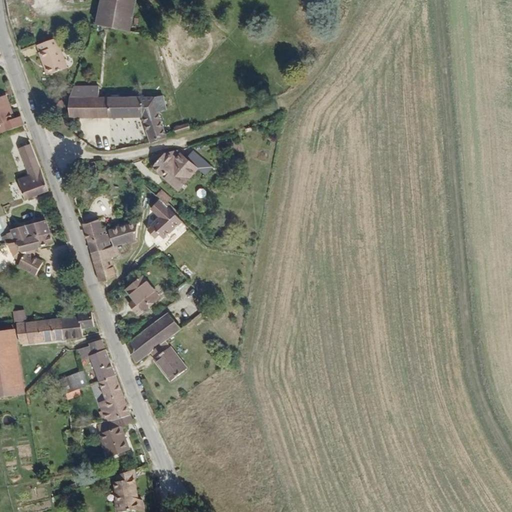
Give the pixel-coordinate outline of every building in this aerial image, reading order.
[(105,0),(100,31),(134,37),(141,0),(105,0)] [(48,81),(66,76),(58,52),(55,44),(36,50),(38,58),(42,70),(44,69),(48,81)] [(68,121),(144,124),(144,102),(129,102),(103,102),(103,92),(73,92),(69,101),(69,111),(68,121)] [(0,134),(1,137),(25,131),(21,122),(15,124),(8,100),(0,102),(0,134)] [(166,146),(167,145),(159,123),(158,103),(144,102),(144,124),(145,124),(153,150),(166,146)] [(22,202),(48,194),(39,170),(30,145),(18,149),(26,174),(27,177),(15,180),(22,202)] [(193,183),(200,179),(181,158),(171,160),(180,170),(193,183)] [(153,174),(161,183),(180,170),(171,160),(153,174)] [(174,197),(193,183),(180,170),(161,183),(174,197)] [(161,208),(150,218),(157,225),(149,232),(161,244),(180,227),(161,208)] [(105,249),(112,247),(141,239),(137,223),(137,221),(129,224),(130,228),(109,234),(107,230),(100,232),(98,224),(81,228),(88,254),(105,249)] [(12,244),(46,237),(50,236),(46,224),(9,234),(10,236),(12,244)] [(5,246),(12,244),(10,236),(3,238),(5,246)] [(25,257),(26,252),(40,249),(41,252),(48,250),(47,248),(53,246),(50,236),(46,237),(12,244),(15,254),(20,256),(12,264),(21,273),(27,278),(37,267),(31,262),(25,257)] [(108,259),(115,257),(112,247),(105,249),(108,259)] [(98,286),(114,282),(108,259),(105,249),(88,254),(98,286)] [(183,286),(160,259),(146,270),(171,297),(183,286)] [(140,313),(156,300),(138,279),(122,292),(140,313)] [(171,297),(174,301),(187,290),(183,286),(171,297)] [(84,333),(92,331),(90,313),(81,314),(82,317),(60,320),(63,340),(85,337),(84,333)] [(31,345),(63,340),(60,320),(36,324),(28,325),(31,345)] [(168,348),(182,338),(170,322),(128,354),(137,371),(152,360),(168,348)] [(22,347),(31,345),(28,325),(19,327),(20,332),(22,347)] [(0,401),(29,395),(28,394),(17,336),(0,338),(0,401)] [(93,360),(101,381),(118,375),(106,348),(104,348),(100,339),(90,343),(91,345),(92,348),(94,352),(90,353),(93,360)] [(83,363),(93,360),(90,353),(94,352),(92,348),(79,352),(83,363)] [(172,388),(188,377),(168,348),(152,360),(172,388)] [(89,380),(96,378),(92,368),(85,371),(89,380)] [(121,417),(136,413),(118,375),(101,381),(113,410),(105,412),(108,420),(121,417)] [(146,392),(151,390),(146,378),(140,381),(146,392)] [(68,400),(77,397),(77,395),(83,392),(81,389),(75,392),(67,395),(68,400)] [(118,458),(138,449),(128,427),(139,421),(136,413),(121,417),(125,428),(107,436),(118,458)] [(146,509),(150,498),(143,496),(143,491),(145,491),(143,476),(144,476),(143,466),(125,472),(126,478),(123,479),(126,496),(123,497),(125,509),(142,507),(146,509)]
